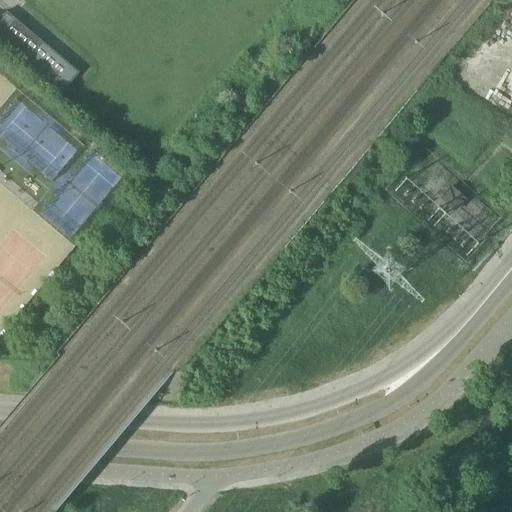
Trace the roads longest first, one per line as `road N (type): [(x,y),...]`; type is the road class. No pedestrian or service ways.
road 1 (secondary): [(0,439),(171,450),(289,439),(388,401),(462,340),(511,281)]
road 2 (secondary): [(511,259),(420,354),(288,410),(154,421),(0,409)]
